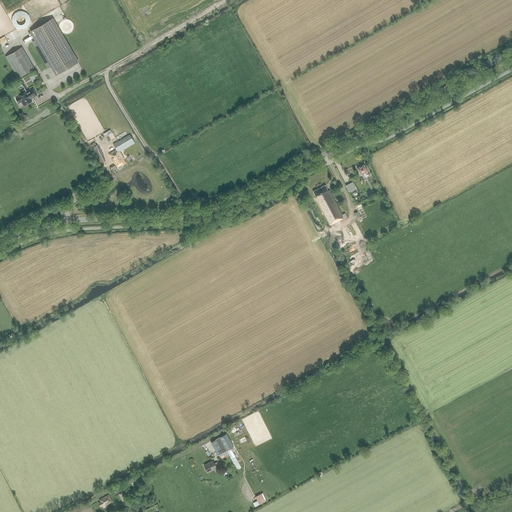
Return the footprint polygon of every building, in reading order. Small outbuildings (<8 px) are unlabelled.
[(20,30),(33,22),(24,9),(11,17),(20,30)] [(36,40),(33,42),(48,68),(51,66),(56,75),(78,62),(52,19),(31,31),(36,40)] [(0,38),(0,41),(2,46),(9,43),(6,36),(0,38)] [(18,78),(34,68),(22,47),(6,57),(18,78)] [(26,91),(18,96),(19,97),(16,99),(18,103),(21,101),(24,105),(29,103),(32,102),(30,99),(36,95),(37,95),(33,89),(27,92),(26,91)] [(119,151),(134,142),(130,135),(113,145),(117,151),(111,154),(110,153),(109,154),(110,155),(109,155),(114,163),(115,163),(117,167),(121,164),(122,166),(126,164),(123,159),(124,159),(119,151)] [(98,148),(97,146),(97,145),(96,145),(95,142),(89,145),(100,164),(105,161),(102,155),(103,155),(99,148),(98,148)] [(364,165),(361,166),(360,166),(359,167),(358,167),(358,168),(357,168),(361,175),(364,173),(366,176),(368,175),(367,172),(367,171),(364,165)] [(340,222),(347,218),(345,213),(342,215),(329,191),(328,191),(325,185),(313,191),(316,197),(315,198),(329,225),(339,220),(340,222)] [(351,195),(358,192),(355,187),(352,189),(350,185),(347,187),(351,195)] [(358,221),(367,217),(361,204),(355,207),(357,211),(354,213),(358,221)] [(218,452),(220,457),(221,459),(224,457),(223,455),(228,453),(234,464),(236,463),(238,466),(240,465),(238,462),(232,450),(233,450),(231,445),(229,446),(228,444),(224,446),(224,445),(230,442),(226,434),(211,443),(216,453),(218,452)] [(216,467),(219,466),(217,462),(214,464),(213,461),(204,465),(208,472),(217,467),(216,467)] [(266,501),(263,493),(255,496),(259,505),(266,501)] [(105,505),(112,502),(109,495),(100,500),(101,502),(98,503),(100,507),(105,504),(105,505)]
